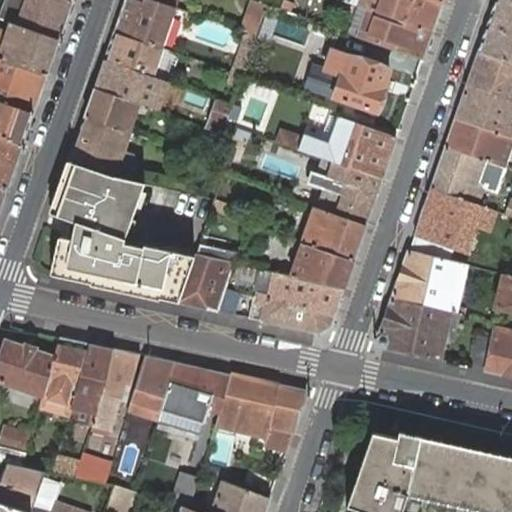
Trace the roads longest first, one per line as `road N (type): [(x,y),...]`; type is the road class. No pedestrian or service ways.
road 1 (residential): [(470,0),(342,369)]
road 2 (residential): [(342,369),(0,294)]
road 3 (residential): [(0,293),(101,0)]
road 4 (residential): [(511,401),(342,369)]
road 5 (residential): [(292,511),(342,369)]
